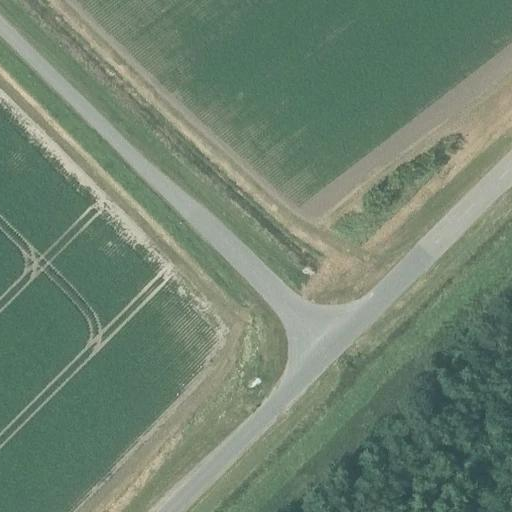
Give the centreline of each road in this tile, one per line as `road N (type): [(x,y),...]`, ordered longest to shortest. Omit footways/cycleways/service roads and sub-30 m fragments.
road 1 (unclassified): [(336,343),(132,158),(0,24)]
road 2 (unclassified): [(336,343),(511,166)]
road 3 (unclassified): [(167,511),(336,343)]
